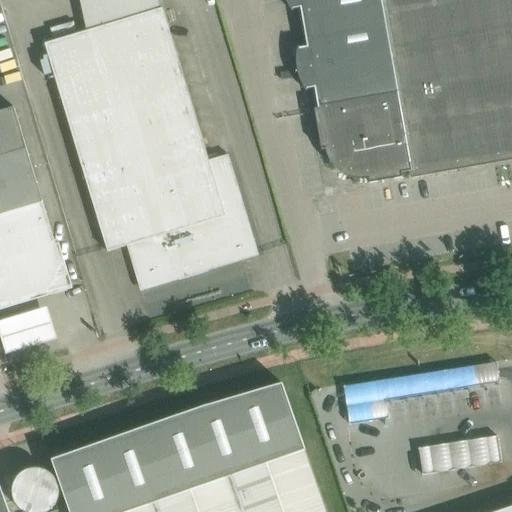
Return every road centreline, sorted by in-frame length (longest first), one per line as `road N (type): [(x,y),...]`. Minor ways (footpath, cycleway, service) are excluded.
road 1 (secondary): [(326,320),(0,411)]
road 2 (unclassified): [(250,0),(306,236)]
road 3 (unclassified): [(306,236),(511,198)]
road 4 (secondary): [(511,297),(326,320)]
